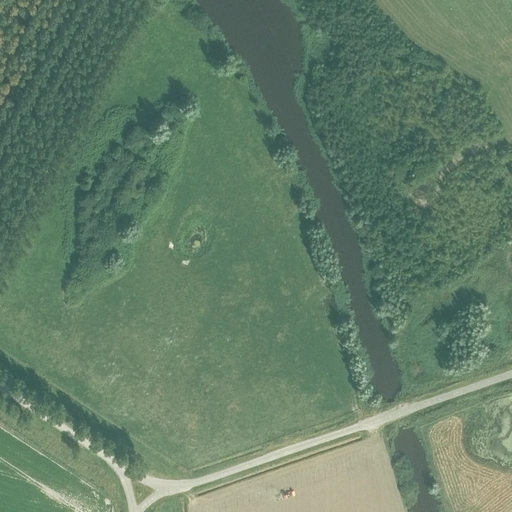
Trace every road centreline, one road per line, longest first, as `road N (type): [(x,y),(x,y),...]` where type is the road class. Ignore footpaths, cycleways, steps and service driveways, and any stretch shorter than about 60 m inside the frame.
road 1 (unclassified): [(181,485),(511,373)]
road 2 (unclassified): [(117,465),(0,386)]
